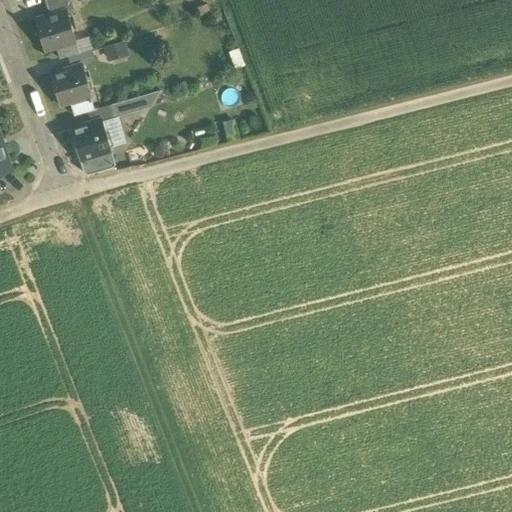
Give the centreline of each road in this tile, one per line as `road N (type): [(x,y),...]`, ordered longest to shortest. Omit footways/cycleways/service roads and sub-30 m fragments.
road 1 (track): [(67,192),(511,80)]
road 2 (track): [(201,511),(67,192)]
road 3 (residential): [(67,192),(0,18)]
